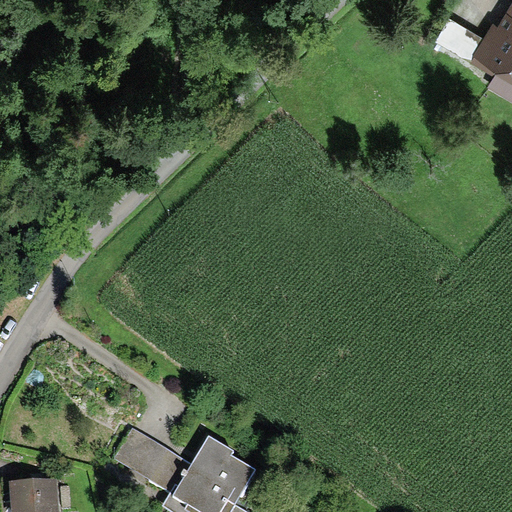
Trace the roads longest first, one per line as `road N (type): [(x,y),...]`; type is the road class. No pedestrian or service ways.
road 1 (residential): [(0,374),(89,233),(345,0)]
road 2 (track): [(186,0),(174,156)]
